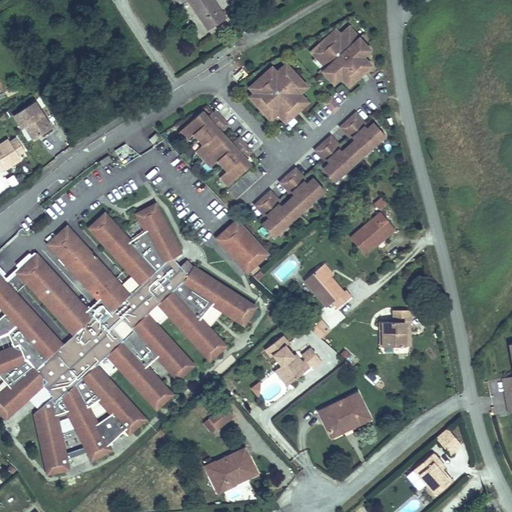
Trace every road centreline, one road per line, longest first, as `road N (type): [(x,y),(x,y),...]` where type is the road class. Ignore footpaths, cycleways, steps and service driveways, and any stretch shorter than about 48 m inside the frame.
road 1 (residential): [(394,0),(397,65),(472,400)]
road 2 (residential): [(0,224),(86,154),(232,58)]
road 3 (residential): [(472,400),(431,418),(353,488),(314,498)]
